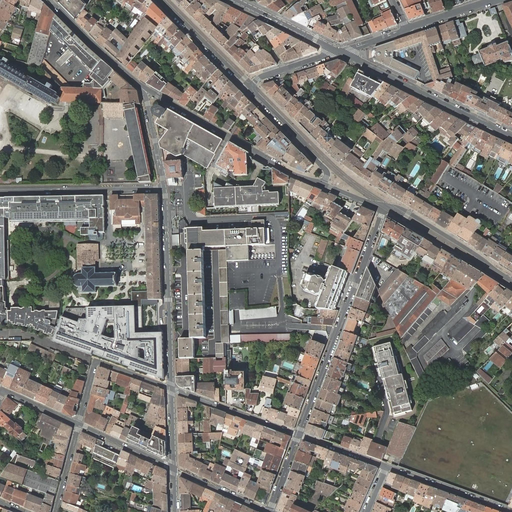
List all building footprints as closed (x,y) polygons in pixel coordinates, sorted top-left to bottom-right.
[(32,0),(23,0),(23,2),(22,3),(21,6),(23,7),(26,7),(25,10),(25,11),(29,12),(30,9),(32,0)] [(37,23),(39,23),(44,4),(39,0),(32,0),(30,9),(29,12),(27,17),(31,18),(31,16),(33,11),(38,13),(36,17),(36,20),(37,20),(37,23)] [(61,0),(59,4),(76,21),(84,10),(87,5),(83,1),(81,0),(61,0)] [(131,10),(132,12),(134,9),(135,8),(140,11),(147,0),(138,0),(133,8),(132,8),(131,10)] [(141,20),(142,21),(148,14),(155,4),(150,0),(147,0),(140,11),(145,14),(144,16),(143,16),(142,16),(141,19),(141,20)] [(185,0),(180,5),(186,11),(195,1),(196,0),(195,0),(185,0)] [(199,1),(200,0),(195,0),(196,0),(195,1),(186,11),(188,12),(197,3),(198,2),(199,1)] [(219,1),(216,0),(209,0),(204,6),(203,6),(207,9),(210,11),(219,1)] [(266,8),(277,13),(285,6),(282,3),(281,1),(280,0),(279,0),(278,1),(266,8)] [(291,20),(300,15),(304,13),(305,13),(308,11),(306,6),(304,7),(305,4),(307,3),(305,0),(298,4),(284,16),(291,20)] [(336,7),(338,11),(340,15),(343,20),(353,15),(356,22),(346,27),(352,40),(363,37),(373,33),(369,25),(362,29),(361,26),(364,25),(353,2),(351,0),(331,0),(330,2),(332,6),(334,7),(336,7)] [(413,0),(403,0),(401,1),(405,10),(421,5),(422,4),(425,3),(424,0),(421,1),(420,0),(419,0),(414,2),(413,0)] [(433,13),(445,9),(441,0),(431,0),(428,1),(429,2),(431,8),(433,13)] [(0,9),(13,16),(17,10),(20,12),(20,10),(18,9),(16,8),(5,1),(0,9)] [(212,24),(217,29),(219,26),(221,23),(224,19),(226,15),(231,7),(219,1),(210,11),(205,16),(207,19),(216,10),(219,12),(212,23),(212,24)] [(193,17),(203,7),(201,6),(199,3),(198,2),(197,3),(188,12),(193,17)] [(429,2),(425,3),(422,4),(421,5),(405,10),(410,21),(426,16),(424,10),(423,10),(427,8),(428,9),(431,8),(429,2)] [(511,2),(502,5),(505,11),(511,27),(507,30),(508,31),(511,34),(511,36),(511,2)] [(39,23),(28,64),(30,64),(41,67),(42,67),(44,60),(52,31),(56,15),(44,4),(39,23)] [(155,4),(148,14),(162,25),(168,18),(155,4)] [(305,13),(310,23),(312,20),(315,18),(322,14),(324,13),(322,9),(321,9),(319,5),(308,11),(305,13)] [(495,8),(497,13),(497,14),(501,13),(505,11),(502,5),(495,8)] [(193,17),(198,23),(205,16),(210,11),(207,9),(203,6),(203,7),(193,17)] [(233,24),(234,24),(242,13),(231,7),(226,15),(224,19),(233,24)] [(0,9),(0,18),(9,24),(15,27),(16,26),(10,22),(13,16),(0,9)] [(84,10),(76,21),(85,30),(91,21),(90,20),(89,22),(85,18),(86,17),(88,13),(84,10)] [(383,17),(388,28),(398,25),(391,11),(382,15),(383,17)] [(326,12),(324,13),(326,17),(329,23),(327,26),(322,35),(332,40),(339,33),(333,29),(331,26),(345,24),(343,20),(340,15),(328,18),(326,12)] [(240,29),(243,31),(247,28),(248,27),(253,23),(258,20),(242,13),(234,24),(240,29)] [(120,51),(115,58),(126,68),(132,61),(153,35),(156,32),(162,25),(148,14),(142,21),(132,35),(129,40),(126,38),(122,34),(117,29),(114,33),(110,38),(112,40),(114,38),(120,44),(116,48),(120,51)] [(94,72),(103,61),(87,46),(56,15),(52,31),(94,72)] [(85,30),(90,35),(99,22),(101,19),(103,17),(101,15),(99,18),(95,15),(93,18),(91,21),(85,30)] [(346,27),(356,22),(353,15),(343,20),(345,24),(346,27)] [(378,32),(388,28),(383,17),(382,15),(380,16),(381,18),(373,22),(373,21),(369,24),(369,25),(373,33),(378,32)] [(198,23),(211,36),(217,29),(212,24),(212,23),(207,19),(205,16),(198,23)] [(0,18),(0,28),(2,30),(4,31),(9,24),(0,18)] [(168,18),(162,25),(156,32),(160,35),(157,39),(152,44),(154,45),(153,46),(154,48),(156,46),(164,37),(175,24),(168,18)] [(310,23),(308,28),(313,31),(318,22),(322,20),(320,18),(317,20),(315,18),(312,20),(310,23)] [(90,35),(97,42),(107,28),(109,25),(108,24),(106,26),(102,23),(104,21),(101,19),(99,22),(90,35)] [(248,27),(247,28),(248,30),(249,29),(253,34),(266,24),(258,20),(253,23),(248,27)] [(459,20),(454,22),(456,29),(462,28),(459,20)] [(318,22),(313,31),(322,35),(327,26),(324,25),(325,23),(322,22),(322,23),(318,22)] [(454,22),(447,24),(452,42),(455,41),(457,45),(460,44),(461,47),(462,46),(460,39),(456,29),(454,22)] [(211,36),(223,48),(229,41),(236,34),(238,32),(240,29),(234,24),(233,24),(229,28),(227,27),(225,29),(228,30),(224,34),(222,31),(223,28),(225,25),(221,23),(219,26),(217,29),(211,36)] [(181,30),(175,24),(164,37),(156,46),(158,47),(161,42),(167,47),(168,46),(170,42),(181,30)] [(266,35),(275,29),(266,24),(253,34),(252,34),(257,41),(266,35)] [(447,24),(436,27),(440,39),(442,45),(450,42),(451,45),(453,45),(452,42),(447,24)] [(341,44),(352,40),(346,27),(341,31),(340,30),(339,32),(340,32),(339,33),(332,40),(341,44)] [(436,27),(425,31),(429,43),(432,54),(435,53),(433,47),(432,46),(439,44),(439,45),(441,51),(444,50),(442,45),(440,39),(436,27)] [(12,38),(21,41),(24,30),(15,28),(13,36),(12,38)] [(97,42),(103,47),(110,38),(114,33),(107,28),(97,42)] [(223,48),(228,52),(234,45),(239,40),(242,36),(240,34),(243,31),(240,29),(238,32),(236,34),(229,41),(223,48)] [(271,42),(284,33),(275,29),(266,35),(271,42)] [(187,37),(181,30),(170,42),(168,46),(167,47),(165,49),(167,51),(170,48),(172,45),(176,48),(187,37)] [(374,60),(415,80),(419,72),(393,59),(394,52),(420,43),(423,42),(424,47),(423,47),(424,51),(426,55),(435,82),(437,82),(438,82),(441,81),(438,70),(432,54),(429,43),(425,31),(395,41),(374,48),(374,51),(376,51),(376,57),(374,57),(374,60)] [(271,42),(276,49),(285,42),(292,37),(288,35),(284,33),(271,42)] [(228,52),(233,58),(239,50),(241,49),(241,48),(245,42),(244,41),(246,39),(242,36),(239,40),(234,45),(228,52)] [(193,43),(187,37),(176,48),(180,53),(177,56),(173,60),(174,61),(173,62),(174,63),(175,63),(179,57),(193,43)] [(288,46),(290,49),(292,48),(293,48),(297,45),(301,42),(292,37),(285,42),(287,45),(288,46)] [(112,40),(111,42),(116,48),(120,44),(114,38),(112,40)] [(276,49),(280,56),(288,51),(290,49),(288,46),(287,45),(285,42),(276,49)] [(301,42),(297,45),(303,52),(309,50),(310,46),(301,42)] [(511,51),(508,42),(497,46),(497,44),(496,44),(489,47),(489,48),(479,52),(486,66),(493,63),(494,65),(499,63),(498,62),(504,59),(505,63),(511,61),(511,51)] [(199,49),(193,43),(179,57),(175,63),(178,66),(180,64),(183,67),(186,64),(188,61),(199,49)] [(259,71),(277,65),(277,64),(271,55),(264,50),(263,51),(260,50),(260,49),(260,47),(256,44),(250,51),(249,52),(247,54),(246,55),(257,66),(259,71)] [(297,45),(293,48),(299,58),(304,56),(303,52),(297,45)] [(303,52),(304,56),(318,52),(318,50),(310,46),(309,50),(303,52)] [(288,51),(280,56),(284,63),(299,58),(293,48),(292,48),(290,49),(288,51)] [(206,55),(199,49),(188,61),(191,64),(189,67),(186,70),(184,72),(187,75),(192,70),(194,67),(206,55)] [(233,58),(240,64),(246,55),(247,54),(249,52),(250,51),(248,50),(247,51),(246,50),(244,52),(242,50),(241,49),(239,50),(233,58)] [(59,66),(69,58),(66,53),(56,61),(59,66)] [(213,63),(206,55),(194,67),(192,70),(193,72),(195,70),(198,73),(196,75),(199,78),(201,75),(213,63)] [(250,74),(259,71),(257,66),(246,55),(240,64),(250,74)] [(433,83),(435,82),(426,55),(425,56),(433,83)] [(58,106),(62,99),(62,96),(59,95),(51,90),(53,86),(50,84),(53,79),(47,73),(42,80),(9,61),(10,61),(5,58),(3,62),(0,59),(0,74),(4,77),(8,80),(27,90),(28,91),(33,94),(49,103),(53,105),(54,103),(58,106)] [(42,67),(47,73),(53,79),(62,88),(63,88),(73,89),(44,60),(42,67)] [(325,74),(328,75),(329,75),(331,73),(341,61),(339,60),(325,65),(326,69),(327,70),(327,71),(326,72),(325,72),(324,72),(325,74)] [(102,94),(102,98),(106,97),(105,94),(104,88),(106,88),(110,84),(110,79),(109,79),(111,77),(115,71),(103,61),(94,72),(91,76),(95,79),(92,82),(88,79),(85,84),(84,89),(86,89),(102,89),(102,94)] [(132,61),(126,68),(133,73),(138,67),(132,61)] [(329,75),(324,81),(321,85),(319,88),(325,92),(327,90),(328,89),(331,85),(333,83),(337,78),(347,65),(347,64),(341,61),(331,73),(329,75)] [(139,79),(149,67),(142,62),(138,67),(133,73),(139,79)] [(219,70),(213,63),(201,75),(199,78),(201,80),(203,78),(206,80),(204,83),(206,84),(208,82),(208,81),(219,70)] [(320,76),(320,77),(322,79),(325,75),(325,74),(324,72),(325,72),(326,72),(327,71),(327,70),(326,69),(325,65),(317,67),(320,76)] [(440,69),(438,70),(441,81),(443,80),(451,78),(453,77),(449,66),(447,67),(448,69),(441,71),(440,69)] [(149,67),(139,79),(147,84),(157,74),(149,67)] [(315,78),(316,81),(320,77),(320,76),(317,67),(305,71),(308,80),(315,78)] [(225,76),(219,70),(208,81),(209,83),(212,80),(215,82),(212,85),(214,87),(225,76)] [(109,79),(110,79),(122,90),(123,89),(124,88),(130,84),(123,78),(122,77),(115,71),(111,77),(109,79)] [(305,83),(305,84),(307,81),(308,80),(305,71),(296,74),(299,83),(299,84),(305,83)] [(360,71),(355,81),(352,87),(357,90),(357,92),(359,93),(359,91),(372,98),(374,95),(385,83),(380,81),(378,84),(363,76),(365,73),(360,71)] [(157,74),(147,84),(162,93),(162,92),(169,83),(157,73),(157,74)] [(274,98),(285,109),(294,98),(296,96),(300,90),(299,88),(297,85),(299,83),(296,74),(293,75),(294,78),(293,79),(293,86),(296,89),(296,91),(293,94),(294,94),(293,97),(285,89),(287,87),(286,86),(284,88),(274,98)] [(231,81),(225,76),(214,87),(221,94),(223,90),(225,88),(231,81)] [(454,79),(453,77),(451,78),(450,80),(448,83),(447,85),(443,94),(449,97),(455,86),(451,84),(453,81),(454,79)] [(340,96),(344,98),(345,99),(349,93),(351,89),(352,87),(355,81),(350,78),(340,96)] [(262,86),(268,92),(277,86),(279,84),(280,83),(278,80),(274,82),(262,85),(262,86)] [(443,80),(441,81),(438,82),(437,82),(433,89),(443,94),(447,85),(442,82),(443,80)] [(223,90),(221,94),(219,97),(218,97),(221,99),(224,95),(226,96),(229,93),(235,85),(231,81),(225,88),(223,90)] [(169,83),(162,92),(169,96),(176,88),(169,83)] [(331,85),(328,89),(333,92),(336,89),(338,86),(333,83),(331,85)] [(393,87),(385,83),(374,95),(376,97),(378,100),(380,101),(393,87)] [(455,85),(455,86),(449,97),(457,101),(464,86),(463,86),(461,85),(457,83),(455,85)] [(123,89),(122,90),(121,90),(121,104),(124,104),(130,104),(136,104),(141,104),(138,91),(130,84),(124,88),(123,89)] [(268,92),(274,98),(284,88),(286,86),(284,85),(282,87),(280,89),(278,87),(280,85),(279,84),(277,86),(268,92)] [(191,86),(189,85),(183,92),(182,93),(184,95),(192,87),(191,86)] [(240,91),(235,85),(229,93),(232,96),(229,100),(228,102),(230,104),(240,91)] [(466,87),(464,86),(457,101),(465,105),(468,98),(469,98),(471,94),(473,91),(471,90),(466,87)] [(184,95),(182,93),(176,101),(186,107),(198,93),(196,91),(192,87),(184,95)] [(293,94),(287,87),(285,89),(293,97),(294,94),(293,94)] [(400,90),(393,87),(380,101),(381,102),(383,100),(386,103),(384,105),(386,106),(389,103),(400,90)] [(102,103),(102,98),(102,94),(102,89),(86,89),(84,89),(73,89),(63,88),(62,88),(62,96),(62,99),(62,102),(63,102),(70,102),(72,102),(75,102),(93,103),(99,103),(102,103)] [(176,88),(169,96),(169,97),(176,101),(182,93),(176,88)] [(198,93),(186,107),(194,111),(202,100),(206,96),(208,93),(202,88),(200,91),(198,93)] [(285,109),(290,114),(300,102),(297,100),(301,95),(303,92),(304,91),(301,88),(300,90),(296,96),(294,98),(285,109)] [(475,110),(480,99),(476,97),(477,95),(478,93),(479,91),(474,89),(473,91),(471,94),(469,98),(468,98),(465,105),(475,110)] [(219,97),(211,90),(208,93),(206,96),(214,103),(215,102),(218,97),(219,97)] [(402,103),(411,96),(400,90),(389,103),(391,104),(393,102),(396,105),(394,107),(395,108),(402,103)] [(246,96),(240,91),(230,104),(236,109),(246,96)] [(350,102),(359,110),(360,111),(365,105),(349,93),(345,99),(350,102)] [(252,103),(246,96),(236,109),(239,111),(235,117),(238,118),(239,117),(241,113),(252,103)] [(409,108),(419,100),(411,96),(402,103),(404,105),(400,107),(404,112),(407,110),(409,108)] [(482,100),(480,99),(475,110),(477,111),(487,116),(490,117),(492,114),(494,110),(500,113),(503,115),(505,110),(499,107),(500,105),(501,103),(496,101),(496,99),(492,97),(491,98),(486,96),(485,98),(483,100),(482,100)] [(202,100),(194,111),(197,113),(206,103),(202,100)] [(290,114),(295,119),(305,107),(308,102),(307,101),(305,102),(303,101),(302,100),(300,102),(290,114)] [(426,103),(419,100),(409,108),(407,110),(404,112),(405,114),(410,110),(411,112),(412,111),(415,113),(421,108),(426,103)] [(305,107),(295,119),(300,124),(306,117),(310,111),(312,109),(314,106),(316,104),(317,103),(315,101),(313,103),(312,105),(311,104),(308,109),(305,107)] [(104,103),(104,118),(124,118),(124,111),(125,111),(124,107),(124,104),(121,104),(114,103),(104,103)] [(258,108),(252,103),(241,113),(239,117),(244,122),(247,118),(258,108)] [(434,107),(426,103),(421,108),(415,113),(412,115),(418,122),(424,116),(434,107)] [(136,104),(130,104),(130,105),(124,107),(125,111),(126,113),(126,115),(126,118),(127,120),(128,124),(128,127),(129,131),(130,133),(130,136),(131,138),(132,147),(133,149),(136,167),(137,169),(138,174),(138,176),(139,178),(140,183),(152,182),(141,130),(140,125),(136,104)] [(228,105),(227,106),(234,112),(236,109),(230,104),(230,105),(228,105)] [(306,117),(300,124),(311,135),(317,129),(319,127),(323,122),(325,121),(325,120),(324,118),(320,115),(318,118),(312,113),(314,110),(315,111),(317,108),(316,108),(318,105),(316,104),(314,106),(312,109),(310,111),(306,117)] [(218,109),(212,106),(204,117),(211,121),(216,115),(220,108),(219,107),(218,109)] [(435,108),(434,107),(424,116),(425,118),(435,108)] [(267,118),(258,108),(247,118),(256,128),(267,118)] [(425,118),(424,119),(423,120),(424,121),(425,119),(430,124),(433,121),(443,112),(435,108),(425,118)] [(160,143),(161,148),(177,157),(182,155),(183,154),(208,169),(224,141),(220,138),(220,139),(176,114),(175,115),(168,111),(167,112),(166,111),(166,112),(162,109),(160,109),(157,110),(156,112),(157,116),(160,118),(156,124),(169,131),(165,137),(164,136),(162,139),(163,139),(160,143)] [(358,121),(362,125),(364,123),(361,120),(366,114),(364,113),(360,111),(359,110),(353,118),(358,121)] [(490,117),(497,121),(498,117),(500,113),(494,110),(492,114),(490,117)] [(497,121),(503,124),(505,120),(509,112),(505,110),(503,115),(500,113),(498,117),(497,121)] [(452,116),(443,112),(433,121),(430,124),(436,131),(438,129),(440,128),(441,127),(447,121),(452,116)] [(503,124),(511,127),(511,124),(511,113),(509,112),(505,120),(503,124)] [(216,115),(211,121),(215,123),(219,117),(216,115)] [(460,120),(452,116),(447,121),(441,127),(440,128),(438,129),(446,136),(448,134),(448,133),(450,131),(460,120)] [(277,128),(267,118),(256,128),(255,130),(253,131),(254,133),(256,131),(264,139),(257,145),(256,147),(258,148),(258,147),(260,146),(264,142),(265,140),(277,128)] [(234,124),(229,120),(223,128),(229,131),(234,124)] [(467,123),(460,120),(450,131),(448,133),(448,134),(453,138),(451,140),(449,143),(451,145),(449,148),(451,149),(453,147),(457,142),(458,140),(459,139),(457,138),(455,136),(467,123)] [(311,135),(317,141),(322,136),(325,132),(322,129),(323,127),(327,123),(325,121),(323,122),(319,127),(317,129),(311,135)] [(393,134),(392,133),(379,123),(378,124),(369,130),(377,136),(384,141),(384,142),(390,137),(393,134)] [(457,138),(461,134),(463,136),(462,139),(463,141),(462,143),(464,144),(477,128),(467,123),(455,136),(457,138)] [(236,126),(231,132),(234,134),(239,128),(236,126)] [(407,134),(400,126),(397,128),(392,133),(393,134),(390,137),(384,142),(384,141),(382,144),(379,148),(383,150),(388,153),(397,159),(404,148),(397,144),(402,139),(407,134)] [(281,133),(277,128),(265,140),(264,142),(269,147),(276,140),(275,139),(281,133)] [(317,141),(329,153),(332,149),(333,147),(338,139),(340,137),(338,135),(335,141),(328,134),(331,129),(329,128),(327,131),(325,132),(322,136),(317,141)] [(413,128),(407,134),(402,139),(408,144),(409,143),(414,139),(419,134),(417,131),(415,130),(414,128),(413,128)] [(481,130),(477,128),(464,144),(462,146),(465,149),(469,143),(471,144),(481,130)] [(367,129),(363,135),(373,142),(375,139),(377,136),(369,130),(367,129)] [(484,132),(481,130),(471,144),(474,145),(471,150),(473,151),(474,150),(475,148),(484,132)] [(491,135),(484,132),(475,148),(474,150),(476,151),(477,149),(480,151),(479,153),(481,154),(482,152),(491,135)] [(293,144),(281,133),(275,139),(276,140),(269,147),(265,151),(265,152),(282,162),(293,144)] [(499,139),(491,135),(482,152),(481,154),(480,155),(488,159),(489,156),(492,151),(499,139)] [(329,153),(343,164),(352,150),(345,144),(343,143),(341,141),(341,140),(342,139),(340,137),(338,139),(333,147),(332,149),(329,153)] [(418,148),(421,145),(414,139),(409,143),(417,147),(418,148)] [(506,142),(499,139),(492,151),(489,156),(495,159),(496,159),(506,142)] [(269,147),(264,142),(260,146),(258,147),(265,151),(269,147)] [(462,146),(457,142),(453,147),(451,149),(454,152),(449,159),(445,156),(442,160),(444,161),(449,164),(455,168),(458,164),(467,150),(465,149),(462,146)] [(511,156),(511,145),(506,142),(496,159),(497,159),(499,161),(501,157),(507,161),(505,164),(507,165),(509,162),(511,156)] [(414,152),(417,147),(409,143),(408,144),(406,147),(414,152)] [(247,154),(230,144),(217,166),(225,170),(223,173),(227,176),(228,175),(236,179),(236,176),(248,175),(247,154)] [(302,154),(293,144),(282,162),(291,166),(296,160),(297,161),(302,154)] [(451,149),(449,148),(448,147),(446,150),(446,149),(442,153),(445,156),(451,149)] [(352,150),(343,164),(352,171),(359,161),(360,160),(362,157),(363,156),(364,155),(354,148),(353,149),(352,150)] [(369,162),(359,176),(369,182),(377,168),(378,167),(379,167),(381,164),(375,160),(383,150),(379,148),(372,158),(369,162)] [(307,159),(302,154),(297,161),(296,160),(291,166),(293,168),(297,169),(307,159)] [(313,165),(307,159),(297,169),(306,173),(306,172),(313,165)] [(164,162),(168,180),(172,179),(173,179),(175,179),(184,178),(182,161),(176,161),(174,161),(172,162),(164,162)] [(352,171),(359,176),(369,162),(367,161),(364,165),(359,161),(352,171)] [(436,185),(437,184),(449,165),(449,164),(444,161),(432,181),(435,183),(428,193),(421,189),(419,193),(416,197),(410,207),(419,213),(425,202),(430,194),(432,192),(436,185)] [(464,167),(458,164),(455,168),(461,172),(463,169),(464,167)] [(369,182),(379,188),(385,178),(387,175),(385,173),(383,176),(380,175),(382,172),(378,169),(379,168),(379,167),(378,167),(377,168),(369,182)] [(274,169),(273,169),(274,185),(290,185),(290,177),(288,177),(274,169)] [(379,188),(388,194),(400,175),(398,174),(397,177),(389,172),(387,175),(385,178),(379,188)] [(388,194),(401,202),(407,191),(400,187),(405,179),(400,175),(388,194)] [(298,181),(290,177),(290,185),(290,191),(289,194),(292,195),(292,192),(298,181)] [(255,187),(246,182),(247,187),(244,187),(239,185),(238,187),(237,188),(228,183),(226,188),(215,183),(216,207),(227,207),(227,208),(247,207),(247,206),(255,206),(255,207),(277,206),(277,201),(280,201),(280,193),(271,194),(271,192),(267,192),(267,188),(265,188),(267,183),(259,179),(255,187)] [(292,195),(298,197),(299,195),(304,183),(298,181),(292,192),(292,195)] [(304,200),(306,201),(315,188),(304,183),(299,195),(306,198),(304,200)] [(497,184),(493,191),(498,194),(501,190),(503,188),(501,186),(497,184)] [(315,188),(306,201),(312,206),(315,202),(323,191),(315,188)] [(330,194),(323,191),(315,202),(312,206),(320,210),(320,209),(330,194)] [(401,202),(410,207),(416,197),(419,193),(417,192),(414,196),(407,191),(401,202)] [(159,194),(146,195),(146,201),(146,206),(146,213),(147,223),(147,244),(148,263),(148,272),(148,274),(148,276),(148,277),(148,281),(149,292),(149,299),(158,299),(162,299),(162,278),(159,194)] [(338,197),(330,194),(320,209),(322,210),(323,209),(329,212),(334,203),(338,197)] [(103,200),(103,195),(0,197),(0,279),(6,280),(5,218),(10,218),(10,221),(89,220),(90,228),(81,228),(81,231),(82,231),(82,235),(85,235),(85,236),(98,236),(98,233),(104,233),(103,200)] [(118,195),(111,195),(111,200),(111,204),(111,209),(117,210),(116,216),(114,216),(114,224),(121,224),(121,220),(121,218),(126,218),(126,220),(131,220),(131,218),(136,218),(136,220),(136,224),(138,224),(139,224),(139,223),(140,223),(140,222),(140,221),(140,211),(140,207),(142,207),(146,206),(146,201),(146,195),(135,195),(135,200),(118,201),(118,195)] [(437,204),(437,202),(436,201),(434,204),(434,205),(432,207),(425,202),(419,213),(427,218),(434,208),(435,206),(437,204)] [(334,203),(329,212),(326,216),(335,222),(342,210),(343,208),(334,203)] [(427,218),(436,224),(443,213),(444,212),(445,209),(443,208),(441,212),(436,209),(438,205),(437,204),(435,206),(434,208),(427,218)] [(375,213),(362,207),(355,218),(353,221),(363,225),(370,227),(375,213)] [(342,210),(335,222),(331,228),(329,231),(338,235),(339,236),(336,243),(339,244),(342,237),(344,234),(344,233),(353,221),(355,218),(342,210)] [(436,224),(447,230),(455,219),(444,212),(443,213),(436,224)] [(387,217),(381,233),(384,235),(385,236),(385,235),(390,238),(399,224),(387,217)] [(455,219),(447,230),(452,233),(468,243),(475,248),(482,237),(478,234),(475,232),(481,223),(481,221),(479,220),(477,220),(476,222),(469,218),(467,222),(464,220),(463,218),(460,217),(457,220),(455,219)] [(189,243),(189,251),(203,251),(205,251),(204,247),(227,246),(227,261),(249,261),(249,245),(266,245),(265,229),(265,221),(252,221),(253,228),(253,229),(251,229),(246,230),(208,231),(204,231),(204,228),(188,229),(188,225),(184,219),(178,222),(179,229),(185,229),(185,243),(189,243)] [(311,223),(305,232),(311,234),(312,234),(315,225),(311,223)] [(399,224),(390,238),(399,243),(408,229),(399,224)] [(364,243),(370,227),(363,225),(354,239),(364,243)] [(425,239),(408,229),(399,243),(399,244),(394,249),(397,251),(396,254),(396,255),(400,257),(401,257),(402,254),(404,255),(404,256),(404,257),(405,258),(408,260),(410,261),(416,254),(416,253),(417,252),(425,239)] [(475,248),(482,252),(490,240),(489,239),(488,241),(484,238),(490,230),(487,229),(482,237),(475,248)] [(348,248),(360,252),(364,243),(354,239),(349,237),(344,234),(342,237),(339,244),(343,246),(343,244),(342,242),(343,240),(345,239),(346,237),(349,238),(345,247),(348,248)] [(482,252),(490,257),(498,245),(499,244),(501,242),(496,239),(493,237),(490,240),(482,252)] [(328,240),(322,238),(315,259),(321,261),(328,240)] [(433,244),(425,239),(417,252),(416,253),(418,254),(418,253),(420,254),(422,255),(426,257),(433,244)] [(348,272),(352,274),(360,252),(348,248),(345,247),(343,246),(339,244),(336,243),(335,243),(334,245),(344,249),(345,249),(347,250),(345,257),(344,256),(339,269),(348,272)] [(82,268),(95,268),(95,260),(95,244),(94,245),(82,245),(77,245),(78,261),(78,270),(76,270),(76,275),(77,275),(78,274),(79,274),(82,274),(82,268)] [(442,249),(433,244),(426,257),(425,258),(423,260),(429,263),(427,267),(426,269),(428,270),(429,268),(432,265),(433,264),(434,263),(435,261),(442,249)] [(490,257),(500,263),(507,252),(508,251),(509,250),(499,244),(498,245),(490,257)] [(445,268),(452,255),(442,249),(435,261),(434,263),(433,264),(443,270),(444,270),(445,268)] [(224,343),(230,343),(229,335),(229,326),(229,324),(228,310),(227,265),(226,250),(219,250),(219,265),(222,343),(216,343),(217,358),(224,358),(224,343)] [(500,263),(508,269),(511,263),(511,251),(510,250),(509,250),(508,251),(507,252),(500,263)] [(204,269),(203,251),(189,251),(190,269),(190,270),(190,273),(191,295),(192,318),(192,339),(180,339),(181,359),(192,358),(195,358),(194,339),(206,338),(204,272),(204,271),(204,269)] [(458,271),(463,262),(452,255),(445,268),(444,270),(443,270),(441,273),(450,277),(452,279),(458,271)] [(477,283),(485,275),(481,272),(463,262),(458,271),(452,279),(442,291),(436,298),(442,301),(449,306),(451,305),(468,288),(471,290),(475,286),(477,283)] [(346,275),(348,272),(339,269),(334,267),(332,270),(331,273),(327,284),(323,279),(311,274),(307,275),(303,287),(305,291),(316,295),(317,295),(323,294),(321,302),(318,309),(319,309),(322,310),(333,310),(335,307),(345,279),(346,275)] [(83,293),(96,293),(96,287),(117,286),(117,273),(96,274),(95,268),(82,268),(82,274),(79,274),(78,274),(77,275),(76,275),(76,276),(75,276),(75,277),(74,278),(74,279),(74,280),(74,281),(74,282),(74,283),(75,283),(75,284),(76,284),(76,285),(77,286),(78,287),(79,287),(83,287),(83,293)] [(368,268),(365,274),(375,291),(377,287),(374,281),(373,280),(368,268)] [(399,332),(402,338),(436,298),(442,291),(432,283),(428,288),(423,285),(418,282),(409,277),(401,272),(398,270),(397,270),(390,279),(389,280),(387,282),(379,292),(385,305),(393,320),(397,329),(398,330),(399,332)] [(362,282),(357,298),(369,302),(370,303),(374,292),(375,291),(365,274),(362,282)] [(489,278),(485,275),(477,283),(481,287),(487,293),(477,304),(480,306),(485,301),(486,299),(487,298),(490,295),(491,294),(500,284),(489,278)] [(507,289),(500,284),(491,294),(490,295),(487,298),(486,299),(490,302),(488,304),(491,307),(491,306),(496,302),(496,301),(497,301),(497,300),(507,289)] [(0,323),(0,324),(4,323),(5,323),(4,321),(7,321),(7,320),(10,320),(10,322),(12,323),(12,324),(12,325),(16,326),(17,325),(17,324),(22,325),(21,327),(22,328),(26,329),(26,328),(27,327),(29,328),(29,326),(32,327),(32,329),(34,330),(34,331),(34,332),(38,333),(39,333),(39,332),(43,334),(44,335),(47,337),(48,336),(49,335),(51,336),(54,329),(56,329),(57,327),(58,322),(59,320),(56,320),(58,313),(59,312),(60,306),(59,301),(49,301),(49,312),(45,312),(45,311),(35,311),(35,312),(32,312),(32,308),(11,308),(11,311),(7,311),(7,308),(6,308),(6,302),(4,302),(4,287),(0,286),(0,323)] [(511,298),(511,292),(507,289),(497,300),(497,301),(496,301),(496,302),(491,306),(494,309),(495,308),(499,312),(503,308),(505,306),(509,303),(511,298)] [(149,299),(149,292),(132,292),(132,302),(132,306),(136,306),(142,306),(142,304),(142,299),(149,299)] [(228,310),(229,324),(231,324),(233,324),(234,324),(233,309),(246,308),(246,292),(229,293),(230,310),(228,310)] [(372,303),(371,303),(370,303),(369,302),(357,298),(353,308),(365,313),(368,305),(371,306),(372,303)] [(437,307),(442,301),(436,298),(402,338),(400,339),(403,345),(406,341),(407,341),(416,331),(415,330),(423,321),(424,321),(428,316),(432,312),(433,312),(437,306),(437,307)] [(421,382),(427,378),(416,357),(417,353),(465,305),(463,303),(460,301),(446,314),(420,341),(413,348),(407,354),(417,374),(421,382)] [(470,316),(480,306),(477,304),(463,318),(470,316)] [(62,316),(53,341),(92,355),(92,353),(123,364),(124,365),(165,380),(163,333),(158,333),(136,333),(136,306),(132,306),(86,308),(86,319),(80,319),(79,322),(62,316)] [(277,316),(276,306),(240,310),(240,319),(277,316)] [(64,308),(62,316),(79,322),(80,319),(86,319),(86,308),(64,308)] [(353,308),(349,319),(357,320),(364,323),(366,317),(368,318),(370,314),(368,314),(367,313),(365,313),(353,308)] [(319,318),(336,318),(339,311),(333,310),(322,310),(321,315),(319,315),(319,318)] [(418,338),(420,341),(446,314),(443,311),(440,313),(436,317),(425,328),(426,328),(421,332),(423,333),(418,338)] [(478,321),(476,323),(474,325),(476,325),(482,329),(490,321),(483,315),(478,321)] [(470,317),(470,316),(463,318),(474,325),(476,323),(470,317)] [(312,317),(311,324),(327,326),(333,326),(336,318),(319,318),(312,317)] [(474,325),(463,318),(448,333),(458,343),(476,325),(474,325)] [(349,319),(344,331),(353,334),(358,323),(357,320),(349,319)] [(482,329),(463,350),(467,354),(487,333),(482,329)] [(510,338),(506,334),(509,331),(507,329),(504,332),(494,341),(501,348),(506,343),(510,338)] [(326,345),(329,337),(327,331),(315,330),(312,340),(326,345)] [(341,340),(355,346),(358,336),(353,334),(344,331),(341,340)] [(229,335),(230,343),(240,342),(240,343),(274,342),(274,334),(229,335)] [(294,334),(274,334),(274,342),(294,342),(294,334)] [(424,356),(430,367),(449,349),(441,339),(424,356)] [(320,359),(326,345),(312,340),(311,342),(306,354),(320,359)] [(352,355),(355,346),(341,340),(337,349),(352,355)] [(391,343),(374,347),(384,384),(387,395),(390,394),(395,415),(412,411),(403,374),(399,375),(391,343)] [(501,369),(511,354),(511,347),(506,343),(501,348),(489,359),(501,369)] [(47,352),(31,344),(29,348),(28,350),(34,353),(40,356),(44,358),(47,352)] [(337,349),(334,358),(348,363),(352,355),(337,349)] [(56,355),(47,352),(44,358),(53,361),(56,355)] [(302,365),(306,354),(302,352),(298,363),(299,364),(302,365)] [(59,356),(73,362),(75,360),(61,353),(59,356)] [(316,370),(320,359),(306,354),(302,365),(316,370)] [(471,364),(465,356),(461,360),(467,368),(471,364)] [(177,359),(176,359),(177,377),(192,376),(193,376),(192,358),(181,359),(177,359)] [(226,371),(226,358),(224,358),(217,358),(214,358),(214,372),(226,371)] [(330,367),(346,373),(347,370),(349,371),(351,370),(353,365),(352,365),(348,363),(334,358),(330,367)] [(88,370),(89,366),(80,362),(81,361),(77,359),(75,364),(88,370)] [(457,378),(462,372),(449,359),(444,363),(447,367),(457,378)] [(442,372),(447,367),(444,363),(439,368),(442,372)] [(8,371),(2,385),(11,389),(17,376),(17,375),(18,372),(20,368),(11,364),(10,367),(8,371)] [(312,381),(316,370),(302,365),(299,364),(299,365),(301,366),(299,374),(296,374),(296,375),(297,376),(298,376),(312,381)] [(0,383),(2,385),(8,371),(10,367),(8,366),(6,370),(0,367),(0,383)] [(68,377),(71,370),(64,366),(61,374),(68,377)] [(99,366),(96,378),(108,381),(108,379),(111,371),(99,366)] [(344,378),(346,373),(330,367),(327,376),(341,382),(343,377),(344,378)] [(17,376),(11,389),(17,392),(26,371),(20,368),(18,372),(17,375),(17,376)] [(476,372),(489,384),(492,380),(479,369),(476,372)] [(26,371),(17,392),(22,394),(29,379),(32,374),(26,371)] [(232,371),(226,371),(226,390),(232,390),(244,389),(244,385),(244,374),(239,374),(237,374),(232,374),(232,371)] [(127,388),(125,395),(127,395),(130,396),(131,389),(131,378),(119,374),(116,383),(127,388)] [(192,376),(177,377),(177,381),(177,382),(177,383),(178,384),(178,385),(179,385),(179,386),(180,387),(181,387),(181,388),(182,388),(192,392),(196,393),(196,384),(196,376),(193,376),(192,376)] [(309,388),(312,381),(298,376),(297,376),(295,381),(293,380),(292,380),(291,382),(295,383),(309,388)] [(341,388),(343,382),(341,382),(327,376),(322,389),(338,394),(342,396),(345,389),(341,388)] [(277,380),(263,377),(260,390),(273,394),(275,387),(277,380)] [(305,399),(309,388),(295,383),(291,382),(280,378),(278,377),(277,380),(292,385),(292,384),(294,385),(292,392),(289,390),(288,393),(289,393),(305,399)] [(96,378),(94,386),(107,389),(109,381),(108,381),(96,378)] [(143,382),(131,378),(131,389),(139,392),(140,387),(143,382)] [(29,379),(22,394),(35,400),(42,385),(43,385),(42,385),(29,379)] [(76,416),(80,402),(81,398),(85,382),(78,380),(70,397),(69,399),(63,413),(73,417),(76,416)] [(160,388),(143,382),(140,387),(154,392),(153,396),(152,399),(147,396),(146,399),(140,396),(141,392),(139,392),(138,398),(150,403),(152,403),(165,408),(165,398),(165,390),(160,388)] [(42,385),(35,400),(47,405),(54,390),(48,388),(47,387),(42,385)] [(94,386),(92,394),(106,398),(104,402),(103,404),(106,406),(107,406),(109,399),(113,400),(114,396),(115,392),(113,391),(111,391),(107,389),(94,386)] [(54,390),(47,405),(54,408),(61,393),(61,392),(54,389),(54,390)] [(251,389),(246,389),(246,397),(246,403),(255,405),(257,406),(260,394),(250,394),(251,389)] [(333,404),(338,406),(342,396),(338,394),(322,389),(318,399),(333,404)] [(61,393),(54,408),(63,413),(69,399),(70,397),(61,393)] [(301,411),(305,399),(289,393),(284,404),(289,406),(291,407),(301,411)] [(92,394),(87,411),(93,413),(94,408),(99,409),(98,412),(103,414),(106,406),(103,404),(104,402),(106,398),(92,394)] [(431,424),(440,424),(444,426),(445,423),(440,423),(440,417),(447,415),(447,423),(446,423),(446,428),(468,439),(488,433),(492,426),(497,429),(497,439),(501,431),(511,431),(511,428),(487,415),(487,409),(461,396),(453,398),(454,401),(450,400),(449,395),(428,400),(420,417),(425,417),(429,419),(432,418),(434,414),(434,418),(431,424)] [(178,397),(178,409),(187,409),(188,409),(189,409),(189,407),(187,407),(187,405),(187,399),(178,396),(178,397)] [(7,397),(0,407),(0,409),(2,411),(8,416),(20,403),(7,397)] [(232,406),(243,406),(243,397),(232,397),(232,406)] [(271,405),(272,400),(267,398),(264,408),(267,408),(266,410),(264,409),(262,417),(267,419),(270,407),(271,405)] [(198,403),(187,399),(187,405),(190,405),(190,406),(191,407),(198,407),(198,409),(202,408),(202,404),(198,403)] [(318,399),(315,409),(330,415),(333,404),(318,399)] [(511,412),(498,401),(496,400),(495,404),(509,416),(511,418),(511,412)] [(166,420),(165,408),(152,403),(148,413),(149,414),(166,420)] [(210,407),(202,404),(202,408),(202,421),(205,421),(211,421),(210,407)] [(273,405),(271,405),(270,407),(267,419),(276,422),(280,411),(281,409),(279,408),(278,411),(272,408),(273,405)] [(107,406),(106,406),(103,414),(105,415),(107,412),(116,416),(115,417),(113,416),(106,432),(111,434),(118,420),(120,414),(121,412),(107,406)] [(294,429),(301,411),(291,407),(289,406),(288,408),(290,409),(289,412),(288,414),(284,425),(294,429)] [(216,409),(210,407),(211,421),(211,424),(217,426),(218,422),(224,425),(227,413),(216,409)] [(187,409),(178,409),(178,422),(188,421),(188,409),(187,409)] [(276,422),(284,425),(288,414),(289,412),(287,411),(286,414),(282,412),(283,409),(281,409),(280,411),(276,422)] [(332,424),(334,417),(330,415),(315,409),(312,417),(326,422),(327,423),(332,424)] [(8,416),(2,411),(0,414),(0,421),(1,422),(1,425),(3,427),(5,427),(11,420),(8,416)] [(84,422),(97,428),(102,417),(102,416),(93,413),(87,411),(84,422)] [(377,417),(381,417),(382,416),(384,411),(381,411),(375,412),(359,414),(357,415),(352,416),(350,421),(354,423),(363,426),(366,417),(377,417)] [(243,419),(227,413),(224,425),(224,426),(223,428),(229,431),(228,433),(239,437),(240,434),(241,431),(238,430),(243,419)] [(43,414),(41,418),(37,424),(36,425),(38,426),(43,429),(40,436),(45,437),(53,418),(43,414)] [(102,417),(97,428),(104,431),(109,420),(111,417),(105,415),(103,414),(102,416),(102,417)] [(166,430),(166,420),(149,414),(146,421),(156,426),(166,430)] [(326,422),(312,417),(309,424),(323,429),(325,430),(327,423),(326,422)] [(63,423),(53,418),(45,437),(53,440),(55,434),(57,435),(63,423)] [(111,434),(120,438),(123,430),(128,421),(126,419),(124,423),(118,420),(111,434)] [(248,421),(243,419),(238,430),(241,431),(240,434),(242,435),(243,433),(248,421)] [(11,420),(5,427),(11,431),(11,433),(12,435),(15,435),(18,438),(22,441),(25,438),(25,437),(27,435),(24,431),(22,429),(22,428),(16,423),(16,424),(11,420)] [(188,421),(178,422),(179,434),(189,434),(191,434),(191,432),(189,432),(188,424),(194,424),(194,421),(188,421)] [(211,424),(211,421),(205,421),(202,421),(202,424),(206,424),(206,431),(204,431),(205,433),(206,433),(210,433),(211,433),(211,424)] [(258,424),(248,421),(243,433),(244,434),(251,436),(253,437),(258,424)] [(388,447),(386,451),(401,458),(402,459),(416,428),(414,427),(400,422),(399,422),(389,445),(388,447)] [(72,427),(63,423),(57,435),(70,439),(73,428),(72,427)] [(265,427),(258,424),(253,437),(251,443),(255,444),(255,443),(258,444),(260,440),(260,439),(261,437),(265,427)] [(321,438),(323,439),(324,437),(326,431),(325,430),(323,429),(309,424),(306,433),(321,438)] [(166,442),(166,430),(156,426),(152,435),(154,436),(166,442)] [(125,427),(123,430),(120,438),(127,442),(131,434),(132,431),(130,430),(127,428),(125,427)] [(167,456),(166,442),(154,436),(152,441),(139,435),(141,430),(137,428),(134,427),(133,431),(131,434),(127,442),(164,459),(167,456)] [(277,431),(265,427),(261,437),(260,439),(260,440),(263,441),(264,439),(263,438),(271,441),(270,444),(272,444),(273,441),(277,431)] [(152,435),(141,430),(139,435),(152,441),(154,436),(152,435)] [(286,435),(277,431),(273,441),(272,444),(274,445),(275,442),(281,444),(280,447),(281,448),(283,445),(286,435)] [(84,450),(80,449),(81,445),(82,445),(82,444),(92,448),(91,453),(93,454),(97,439),(82,432),(77,449),(76,452),(83,454),(84,450)] [(53,440),(54,443),(55,443),(56,443),(58,444),(68,446),(70,439),(57,435),(55,434),(53,440)] [(189,434),(179,434),(179,443),(193,443),(193,436),(195,436),(195,435),(196,435),(196,434),(195,434),(194,434),(193,434),(191,434),(189,434)] [(341,446),(349,449),(353,439),(353,437),(352,437),(352,438),(347,437),(348,435),(345,434),(345,436),(344,437),(341,446)] [(281,448),(286,450),(291,437),(286,435),(283,445),(281,448)] [(349,449),(357,452),(361,442),(362,439),(361,439),(359,438),(359,440),(355,438),(353,437),(353,439),(349,449)] [(359,452),(367,455),(372,442),(373,440),(365,437),(363,440),(359,452)] [(93,454),(92,458),(116,468),(118,464),(120,455),(102,447),(104,442),(97,439),(93,454)] [(303,441),(299,451),(310,455),(311,455),(312,454),(310,453),(311,451),(315,452),(317,446),(303,441)] [(193,443),(179,443),(179,454),(190,454),(194,454),(195,454),(198,454),(198,452),(193,452),(193,444),(195,444),(195,442),(193,443)] [(372,442),(367,455),(371,457),(374,458),(379,444),(376,443),(372,442)] [(269,443),(265,452),(268,453),(283,459),(286,450),(281,448),(280,447),(274,445),(272,444),(270,444),(269,443)] [(64,461),(68,446),(58,444),(55,453),(54,458),(57,459),(64,461)] [(379,444),(374,458),(382,460),(385,454),(386,451),(388,447),(379,444)] [(330,451),(317,446),(315,452),(319,454),(319,452),(320,453),(319,457),(318,456),(317,457),(318,458),(322,459),(326,461),(330,451)] [(18,452),(16,454),(21,456),(26,449),(21,447),(18,452)] [(9,458),(12,460),(16,454),(18,452),(15,450),(9,458)] [(122,450),(120,455),(118,464),(116,468),(125,471),(126,468),(126,466),(127,465),(131,454),(122,450)] [(245,473),(248,465),(252,457),(247,454),(235,450),(234,452),(231,460),(228,466),(233,468),(240,471),(245,473)] [(299,451),(295,461),(309,466),(309,464),(311,461),(312,458),(314,459),(315,457),(314,456),(313,456),(311,455),(310,455),(299,451)] [(336,453),(330,451),(326,461),(325,464),(330,466),(336,453)] [(76,452),(74,462),(81,464),(84,455),(76,452)] [(259,469),(262,470),(263,470),(277,475),(283,459),(268,453),(265,452),(264,455),(267,456),(263,467),(260,466),(259,469)] [(339,454),(336,453),(330,466),(330,468),(328,471),(332,473),(333,469),(339,471),(340,471),(340,470),(345,456),(339,454)] [(21,456),(16,454),(12,460),(10,463),(15,465),(17,460),(34,466),(36,461),(21,456)] [(139,458),(131,454),(127,465),(126,466),(126,468),(128,468),(129,466),(134,468),(132,474),(134,475),(134,473),(135,470),(135,469),(136,467),(139,458)] [(190,454),(179,454),(180,465),(180,466),(191,471),(196,460),(195,460),(190,458),(190,454)] [(50,456),(49,456),(46,464),(48,465),(62,470),(64,461),(57,459),(54,458),(50,456)] [(352,459),(345,456),(340,470),(347,472),(348,471),(349,468),(352,459)] [(146,461),(139,458),(136,467),(135,469),(135,470),(140,472),(138,475),(140,476),(141,472),(146,461)] [(216,482),(221,484),(225,473),(226,472),(228,466),(231,460),(225,458),(222,466),(216,463),(215,465),(214,469),(212,479),(217,481),(216,482)] [(362,462),(352,459),(349,468),(348,471),(350,472),(351,470),(356,472),(359,470),(359,467),(362,462)] [(203,463),(196,460),(191,471),(199,474),(203,463)] [(153,464),(146,461),(141,472),(148,475),(149,472),(153,464)] [(295,461),(292,471),(305,476),(308,467),(310,468),(310,466),(309,466),(295,461)] [(74,462),(71,473),(79,476),(80,470),(86,472),(87,466),(82,464),(81,464),(74,462)] [(378,468),(362,462),(359,467),(364,469),(376,475),(379,468),(378,468)] [(15,465),(10,463),(6,469),(0,478),(8,480),(12,482),(17,483),(19,484),(23,485),(28,487),(31,488),(32,488),(39,490),(45,493),(47,493),(55,496),(59,481),(28,470),(15,465)] [(203,463),(199,474),(203,476),(204,477),(211,480),(212,479),(214,469),(215,465),(211,463),(210,464),(209,466),(208,465),(203,463)] [(157,466),(153,464),(149,472),(153,473),(155,474),(167,479),(167,471),(157,466)] [(60,479),(62,470),(48,465),(47,469),(49,469),(49,471),(48,472),(48,474),(60,479)] [(225,473),(221,484),(230,488),(237,492),(242,480),(237,478),(238,476),(240,471),(233,468),(230,475),(225,473)] [(372,482),(376,475),(364,469),(363,472),(365,472),(363,476),(361,475),(361,477),(372,482)] [(277,475),(263,470),(258,483),(261,485),(272,489),(277,475)] [(292,471),(285,488),(294,491),(297,492),(299,493),(301,489),(304,481),(306,476),(305,476),(292,471)] [(385,484),(384,487),(386,488),(387,485),(392,487),(398,475),(391,472),(390,473),(385,484)] [(71,473),(68,484),(79,488),(82,477),(79,476),(71,473)] [(242,480),(237,492),(244,495),(250,480),(251,478),(251,477),(252,475),(245,473),(244,474),(243,478),(242,480)] [(168,487),(167,479),(155,474),(152,481),(154,482),(155,482),(168,487)] [(392,487),(392,488),(399,491),(400,489),(405,478),(398,475),(392,487)] [(356,481),(356,483),(358,484),(369,489),(372,482),(361,477),(360,476),(359,477),(361,478),(359,482),(357,482),(356,481)] [(180,477),(180,494),(190,494),(191,492),(190,492),(194,483),(180,477)] [(336,482),(326,478),(324,483),(334,487),(336,482)] [(412,480),(405,478),(400,489),(407,492),(412,480)] [(6,486),(1,497),(5,498),(10,487),(12,482),(8,480),(6,486)] [(168,495),(168,487),(155,482),(154,482),(152,481),(150,480),(148,485),(147,489),(152,491),(153,489),(156,490),(156,491),(156,492),(159,493),(160,493),(161,492),(168,495)] [(250,480),(244,495),(255,500),(257,494),(258,492),(259,490),(259,489),(261,485),(258,483),(257,483),(256,483),(256,484),(255,488),(252,487),(254,482),(250,480)] [(324,483),(317,480),(314,489),(331,496),(335,492),(339,488),(334,487),(324,483)] [(422,484),(412,480),(407,492),(407,494),(416,498),(422,484)] [(29,494),(31,488),(28,487),(27,493),(17,490),(19,484),(17,483),(15,489),(12,502),(25,507),(29,494)] [(200,501),(202,497),(206,488),(194,483),(190,492),(191,492),(199,496),(199,497),(198,499),(200,501)] [(358,484),(356,483),(355,484),(356,485),(357,485),(355,490),(354,489),(353,490),(355,491),(366,496),(369,489),(358,484)] [(68,484),(66,491),(79,495),(82,489),(79,488),(68,484)] [(430,487),(422,484),(416,498),(415,500),(414,501),(416,502),(417,500),(421,502),(420,504),(422,505),(430,487)] [(272,489),(261,485),(259,489),(259,490),(258,492),(260,494),(262,490),(263,490),(265,491),(270,493),(272,489)] [(12,502),(15,489),(10,487),(5,498),(12,502)] [(439,490),(430,487),(422,505),(431,508),(433,502),(439,490)] [(40,511),(43,503),(45,500),(30,495),(32,488),(31,488),(29,494),(25,507),(36,511),(40,511)] [(153,489),(152,491),(147,489),(145,488),(144,492),(146,493),(150,493),(150,498),(154,499),(168,503),(168,495),(161,492),(160,493),(159,493),(156,492),(156,491),(156,490),(153,489)] [(204,511),(208,511),(210,508),(217,493),(206,488),(202,497),(200,501),(202,502),(203,499),(209,501),(204,511)] [(294,491),(285,488),(283,493),(291,496),(292,494),(294,491)] [(383,488),(380,495),(395,502),(395,500),(392,499),(394,494),(397,496),(397,494),(391,491),(388,490),(383,488)] [(450,494),(439,490),(433,502),(437,504),(436,506),(436,507),(438,508),(439,507),(441,505),(444,507),(450,494)] [(66,491),(63,502),(75,506),(79,495),(66,491)] [(263,497),(260,502),(266,505),(270,493),(265,491),(263,495),(262,494),(261,496),(263,497)] [(297,492),(294,491),(292,494),(291,496),(288,502),(283,511),(290,511),(291,510),(294,505),(295,502),(298,497),(295,495),(297,492)] [(350,497),(349,498),(363,504),(366,496),(355,491),(352,498),(350,497)] [(52,507),(55,496),(47,493),(45,500),(43,503),(52,507)] [(223,496),(217,493),(210,508),(212,508),(212,507),(216,509),(215,510),(217,511),(223,496)] [(291,496),(283,493),(277,510),(281,511),(283,511),(288,502),(291,496)] [(180,494),(181,511),(190,510),(196,510),(197,510),(200,510),(201,510),(199,506),(196,506),(190,506),(190,503),(190,502),(190,494),(180,494)] [(468,500),(450,494),(444,507),(443,510),(449,511),(458,511),(461,509),(468,500)] [(380,495),(377,502),(392,509),(392,507),(389,506),(391,502),(394,503),(395,502),(380,495)] [(230,499),(223,496),(217,511),(216,511),(224,511),(225,511),(230,499)] [(359,511),(363,504),(349,498),(349,500),(350,501),(349,504),(347,504),(346,506),(347,507),(358,511),(359,511)] [(153,507),(155,507),(168,511),(168,503),(154,499),(154,501),(154,504),(154,505),(153,505),(153,506),(153,507)] [(232,511),(236,502),(230,499),(225,511),(224,511),(232,511)] [(474,502),(468,500),(461,509),(458,511),(468,511),(469,511),(470,511),(474,502)] [(75,506),(63,502),(62,508),(67,510),(69,511),(71,511),(81,511),(83,510),(80,508),(75,506)] [(239,511),(243,505),(236,502),(232,511),(239,511)] [(374,510),(378,511),(386,511),(388,509),(391,511),(392,509),(377,502),(374,510)] [(477,511),(480,505),(474,502),(470,511),(477,511)] [(50,511),(52,507),(43,503),(40,511),(50,511)]
